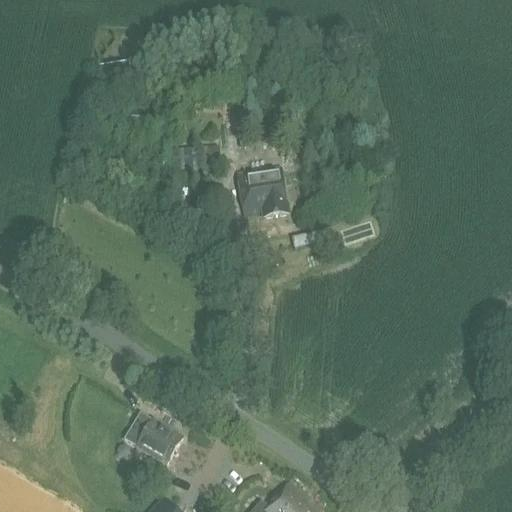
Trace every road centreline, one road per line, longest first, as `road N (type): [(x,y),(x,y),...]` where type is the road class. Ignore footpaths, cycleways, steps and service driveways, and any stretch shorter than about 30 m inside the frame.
road 1 (unclassified): [(363,511),(280,445),(0,272)]
road 2 (secondary): [(393,511),(511,404)]
